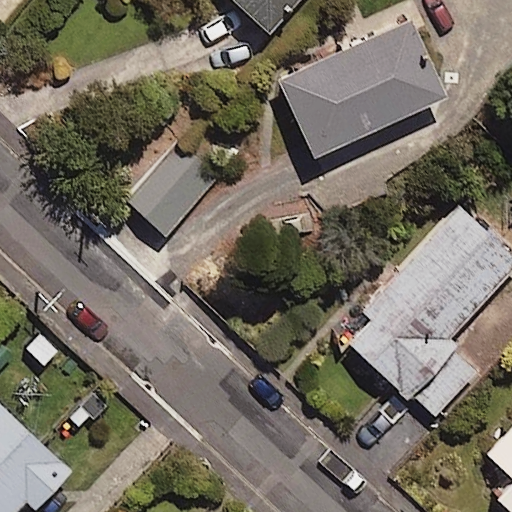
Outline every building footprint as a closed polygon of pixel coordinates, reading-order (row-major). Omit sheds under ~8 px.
[(238,0),(260,20),(279,0),(238,0)] [(439,104),(408,30),(276,85),(308,160),(314,158),(325,182),(382,157),(372,132),(439,104)] [(213,172),(169,132),(117,189),(161,229),(213,172)] [(511,253),(454,200),(336,328),(429,412),(478,359),(443,328),(511,253)] [(0,511),(1,511),(16,498),(26,507),(67,463),(0,399),(0,511)] [(511,412),(482,444),(505,466),(488,484),(511,507),(511,412)]
